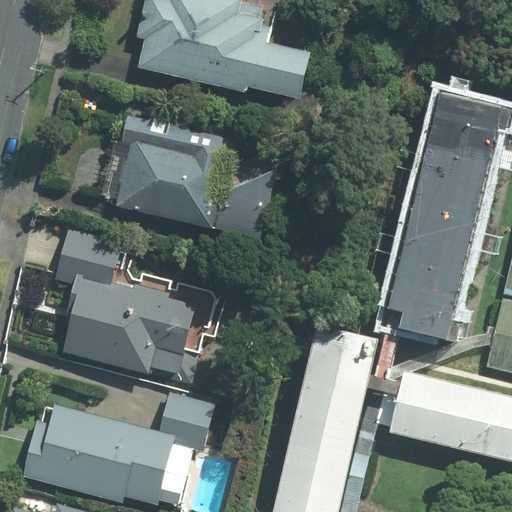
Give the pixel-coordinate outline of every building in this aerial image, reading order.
[(147,39),(141,69),(247,93),(248,89),(301,100),(312,52),(270,43),(274,27),(260,24),(264,6),(237,0),(166,0),(165,0),(151,0),(143,39),(147,39)] [(502,111),(439,95),(381,325),(444,341),(502,111)] [(128,114),(106,205),(261,241),(282,150),(128,114)] [(81,280),(64,355),(190,384),(211,294),(123,274),(130,242),(76,230),(65,276),(81,280)] [(511,296),(506,295),(487,370),(511,375),(511,296)] [(337,511),(379,345),(317,330),(271,511),(337,511)] [(511,401),(409,376),(395,434),(511,463),(511,401)] [(125,497),(162,506),(180,437),(54,404),(49,422),(41,420),(26,477),(124,502),(125,497)]
